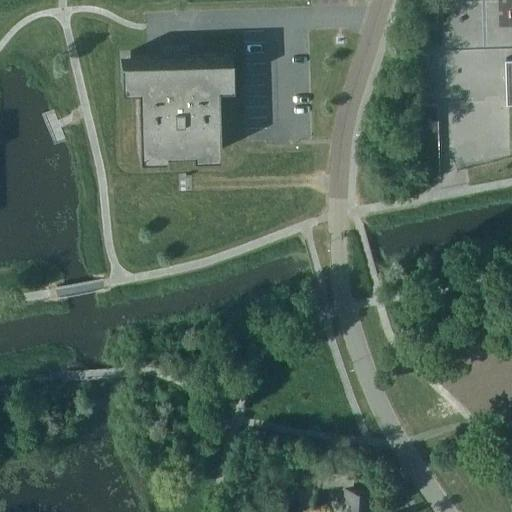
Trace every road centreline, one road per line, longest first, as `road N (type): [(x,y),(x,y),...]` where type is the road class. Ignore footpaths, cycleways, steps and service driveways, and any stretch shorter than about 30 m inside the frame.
road 1 (unclassified): [(446,511),(375,397),(341,293),(345,140),(379,21)]
road 2 (residential): [(151,29),(379,21)]
